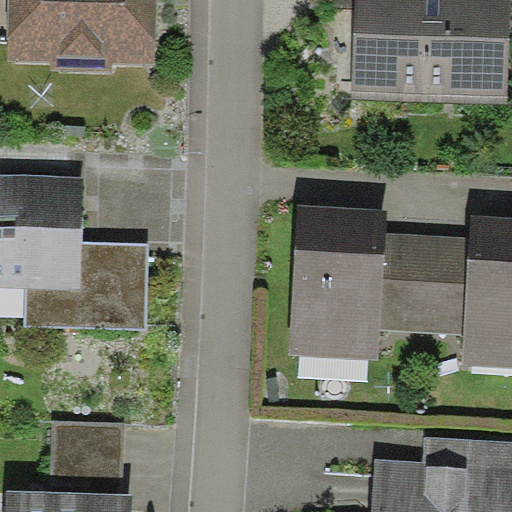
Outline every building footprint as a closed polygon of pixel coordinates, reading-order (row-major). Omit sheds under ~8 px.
[(154,66),(156,0),(7,0),(6,60),(51,62),(51,72),(113,74),(114,65),(154,66)] [(313,0),(313,7),(356,8),(356,0),(313,0)] [(511,0),(356,0),(356,8),(353,97),(510,103),(511,30),(511,0)] [(84,176),(0,173),(0,285),(26,286),(25,327),(148,330),(150,244),(83,243),(84,176)] [(389,209),(298,203),(288,353),(379,359),(381,328),(387,233),(389,209)] [(511,217),(472,215),(471,239),(465,333),(463,364),(511,367),(511,217)] [(465,333),(471,239),(387,233),(381,328),(465,333)] [(53,422),(52,491),(121,493),(123,424),(53,422)] [(424,461),(376,458),(372,511),(511,511),(511,441),(425,436),(424,461)] [(52,491),(7,490),(6,511),(132,511),(133,494),(121,493),(52,491)]
